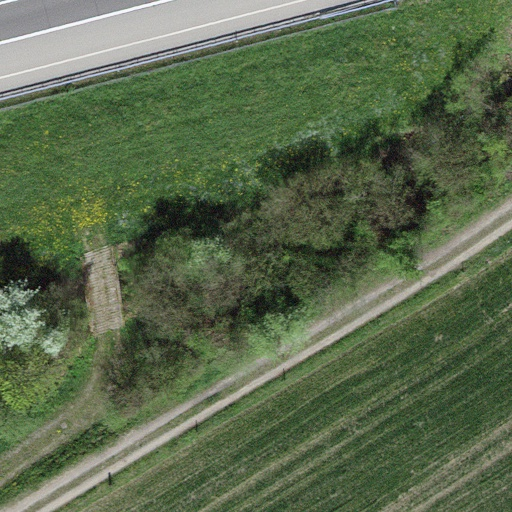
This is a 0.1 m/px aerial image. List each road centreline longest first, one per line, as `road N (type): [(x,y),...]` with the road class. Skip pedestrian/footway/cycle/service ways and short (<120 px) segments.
road 1 (track): [(29,511),(511,215)]
road 2 (track): [(0,473),(98,405),(114,363),(100,258)]
